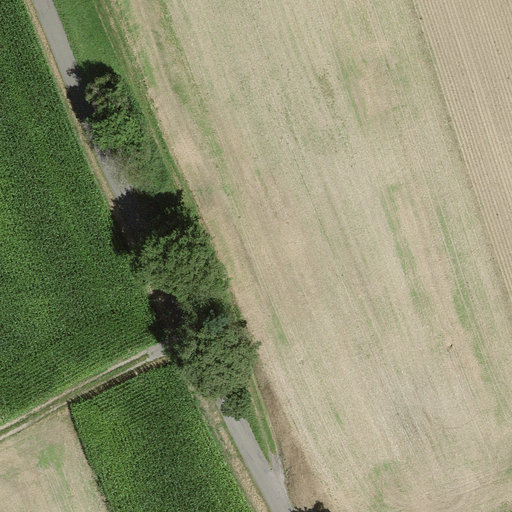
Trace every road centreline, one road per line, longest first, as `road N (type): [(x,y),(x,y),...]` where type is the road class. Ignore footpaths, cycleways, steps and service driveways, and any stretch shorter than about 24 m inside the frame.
road 1 (tertiary): [(43,0),(284,511)]
road 2 (track): [(269,480),(251,379),(110,0)]
road 3 (track): [(197,331),(0,436)]
